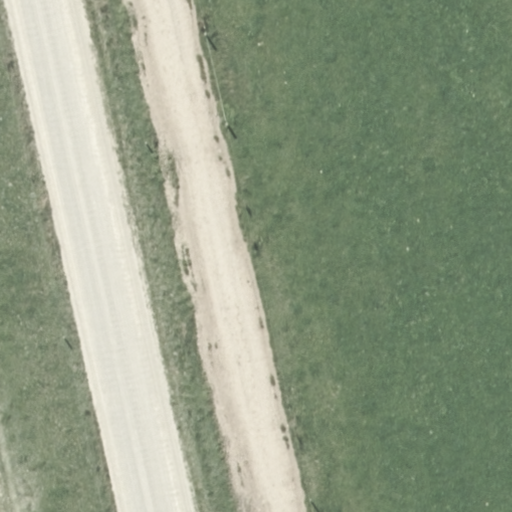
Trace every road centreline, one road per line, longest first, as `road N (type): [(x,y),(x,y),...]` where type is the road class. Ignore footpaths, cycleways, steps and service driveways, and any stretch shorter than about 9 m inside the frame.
road 1 (unclassified): [(172,511),(58,0)]
road 2 (track): [(166,0),(280,511)]
